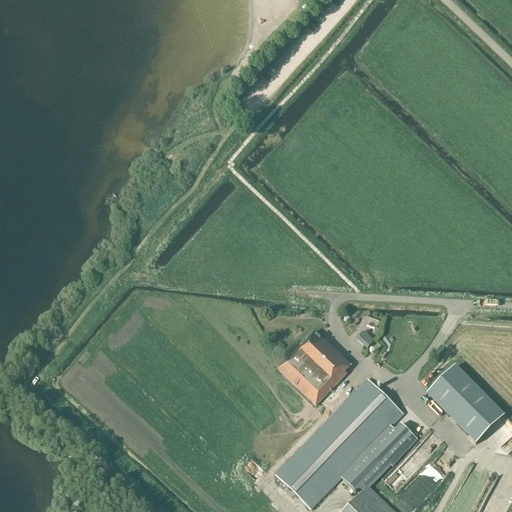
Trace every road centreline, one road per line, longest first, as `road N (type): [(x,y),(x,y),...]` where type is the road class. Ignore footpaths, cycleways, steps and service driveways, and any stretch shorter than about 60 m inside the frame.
road 1 (unclassified): [(511,307),(289,291)]
road 2 (track): [(345,0),(249,110)]
